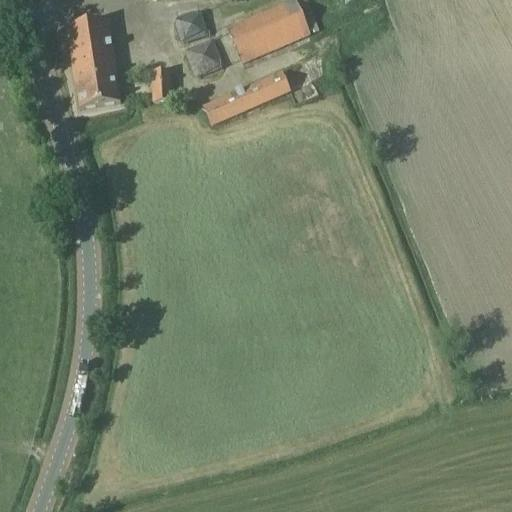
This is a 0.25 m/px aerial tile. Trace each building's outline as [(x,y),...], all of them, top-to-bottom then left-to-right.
[(192,0),(194,11),(210,8),(208,0),(192,0)] [(241,68),(310,39),(310,38),(319,34),(304,0),(300,0),(295,2),(294,1),(226,31),(241,68)] [(208,35),(202,15),(174,24),(182,45),(208,35)] [(80,112),(120,105),(107,25),(67,32),(80,112)] [(224,70),(215,42),(185,54),(195,81),(197,81),(224,70)] [(288,81),(314,66),(309,57),(283,72),(288,81)] [(171,75),(151,75),(153,107),(172,106),(171,75)] [(210,131),(291,96),(282,75),(202,110),(210,131)]
